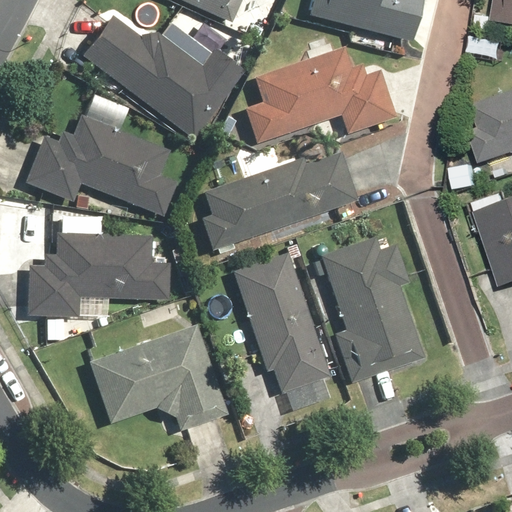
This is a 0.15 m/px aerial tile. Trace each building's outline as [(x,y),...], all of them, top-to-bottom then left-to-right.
[(233,0),(175,0),(223,22),(233,0)] [(305,0),(300,20),(403,45),(414,0),(305,0)] [(492,32),(493,25),(511,27),(511,0),(495,0),(495,11),(477,9),(475,30),(492,32)] [(152,45),(110,14),(78,57),(189,138),(238,72),(169,22),(152,45)] [(506,40),(471,36),(469,58),(504,61),(506,40)] [(240,110),(250,143),(338,118),(342,132),(388,119),(375,74),(351,81),(343,54),(250,81),(257,106),(240,110)] [(465,134),(474,163),(511,151),(511,92),(473,104),(480,130),(465,134)] [(39,127),(17,186),(69,206),(77,185),(157,215),(169,183),(155,178),(166,149),(78,116),(69,139),(39,127)] [(207,214),(191,220),(202,251),(348,197),(331,149),(201,196),(207,214)] [(511,200),(475,213),(502,291),(511,287),(511,200)] [(39,265),(23,265),(22,316),(70,318),(71,298),(161,301),(162,266),(145,266),(146,236),(92,234),(93,219),(60,218),(59,234),(52,234),(51,255),(39,254),(39,265)] [(368,238),(315,256),(341,332),(328,336),(345,385),(417,361),(393,289),(405,284),(392,245),(373,252),(368,238)] [(284,250),(226,269),(260,370),(268,368),(277,392),(326,375),(284,250)] [(194,326),(83,360),(103,425),(162,407),(171,437),(223,421),(194,326)]
